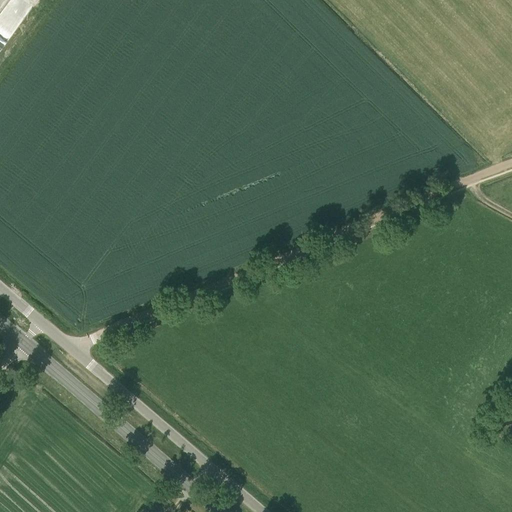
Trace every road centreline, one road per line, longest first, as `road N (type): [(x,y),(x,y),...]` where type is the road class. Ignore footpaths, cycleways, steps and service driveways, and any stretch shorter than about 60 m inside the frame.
road 1 (track): [(464,180),(68,347)]
road 2 (unclassified): [(261,511),(38,321)]
road 3 (primary): [(219,511),(22,341)]
